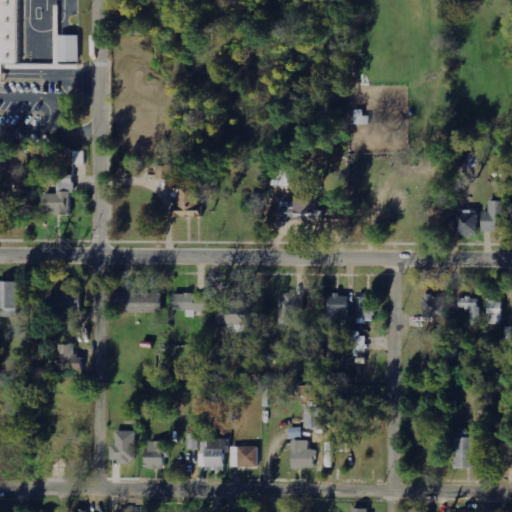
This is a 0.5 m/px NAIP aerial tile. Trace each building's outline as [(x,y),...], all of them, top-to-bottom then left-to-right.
[(0,0),(22,0),(22,61),(2,60),(2,76),(0,76),(0,0)] [(83,36),(63,35),(63,62),(83,62),(83,36)] [(75,151),(75,165),(88,165),(87,151),(75,151)] [(156,178),(179,178),(179,165),(156,165),(156,178)] [(76,215),(76,179),(61,179),(61,194),(49,194),(49,216),(76,215)] [(199,216),(199,185),(186,185),(186,187),(175,187),(175,208),(171,208),(171,217),(199,216)] [(0,216),(25,215),(24,198),(11,199),(11,192),(0,192),(0,216)] [(318,198),(292,197),(292,202),(280,201),(280,220),(295,220),(295,212),(306,213),(306,220),(321,220),(322,209),(317,209),(318,198)] [(489,211),(482,211),(481,230),(509,231),(509,200),(489,200),(489,211)] [(476,210),(456,211),(457,234),(477,233),(476,210)] [(21,317),(22,282),(1,282),(0,317),(21,317)] [(63,296),(41,296),(41,310),(62,309),(62,330),(81,329),(81,286),(63,286),(63,296)] [(114,291),(115,312),(161,310),(160,293),(145,293),(145,289),(135,289),(135,291),(114,291)] [(424,322),(434,321),(434,317),(448,316),(447,291),(423,292),(424,322)] [(279,294),(280,325),(305,324),(304,293),(279,294)] [(329,294),(328,325),(342,326),(342,316),(348,316),(349,295),(329,294)] [(357,320),(377,319),(377,297),(357,297),(357,320)] [(471,327),(483,326),(482,297),(459,298),(460,313),(471,312),(471,327)] [(226,334),(248,333),(246,298),(224,299),(226,334)] [(488,324),(504,324),(504,300),(489,300),(488,324)] [(290,331),(290,345),(305,344),(305,331),(290,331)] [(354,354),(367,355),(367,334),(354,333),(354,354)] [(75,344),(59,344),(58,364),(28,364),(28,374),(80,375),(81,355),(74,354),(75,344)] [(305,407),(305,427),(322,428),(323,407),(305,407)] [(110,462),(134,462),(135,431),(115,431),(115,444),(110,444),(110,462)] [(455,467),(479,468),(480,433),(456,432),(455,467)] [(227,438),(200,438),(200,469),(227,470),(227,438)] [(313,468),(314,449),(308,449),(309,440),(291,440),(291,468),(313,468)] [(146,469),(168,468),(167,441),(146,441),(146,469)] [(258,446),(231,446),(232,467),(258,466),(258,446)]
